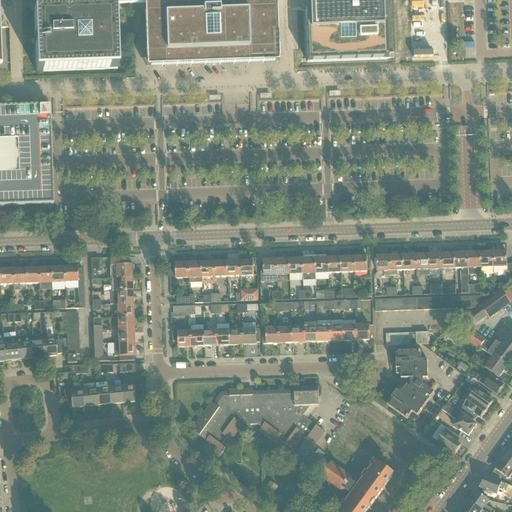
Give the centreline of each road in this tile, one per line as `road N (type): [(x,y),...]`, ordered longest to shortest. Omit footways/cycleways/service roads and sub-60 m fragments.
road 1 (tertiary): [(154,237),(511,225)]
road 2 (residential): [(158,374),(346,368)]
road 3 (residential): [(7,442),(0,381),(50,376),(56,436)]
road 4 (tertiary): [(0,243),(154,237)]
road 5 (residential): [(158,374),(154,237)]
